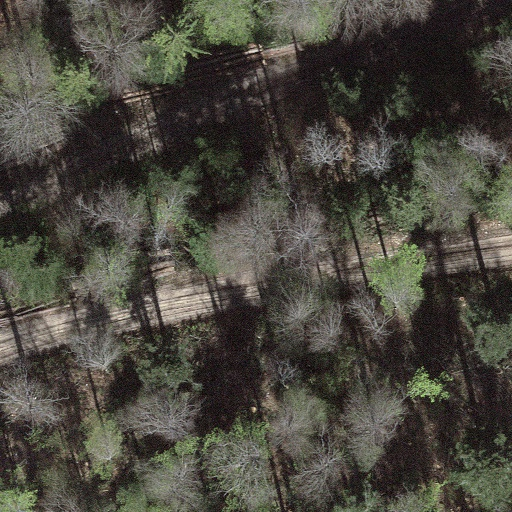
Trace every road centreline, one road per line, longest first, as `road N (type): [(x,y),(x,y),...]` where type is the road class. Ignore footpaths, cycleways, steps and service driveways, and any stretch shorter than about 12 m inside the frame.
road 1 (track): [(501,0),(236,97),(0,211)]
road 2 (track): [(511,250),(287,277),(64,321),(0,342)]
